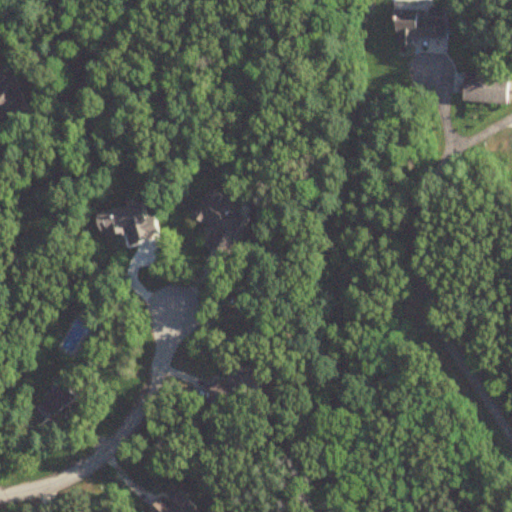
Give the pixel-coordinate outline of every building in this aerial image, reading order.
[(422,45),(422,39),(448,39),(448,6),(399,6),(399,45),(422,45)] [(511,79),(511,76),(468,75),(467,103),(511,105),(511,79)] [(22,79),(0,85),(0,122),(32,113),(22,79)] [(254,216),(212,192),(196,218),(220,232),(212,245),(231,256),(254,216)] [(274,304),(274,289),(257,289),(257,304),(274,304)] [(267,376),(238,364),(229,386),(218,381),(212,397),(252,413),(267,376)] [(84,400),(71,383),(49,398),(61,416),(84,400)]
